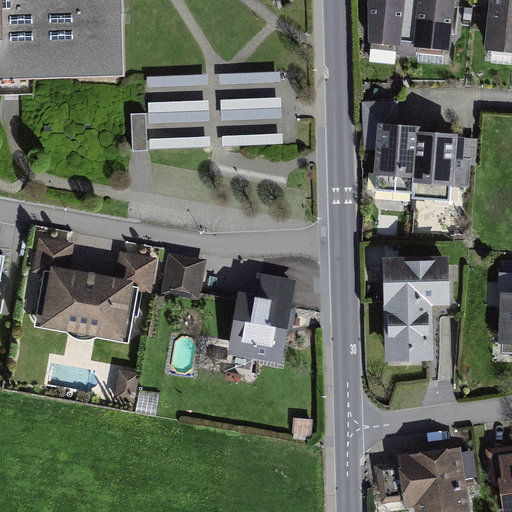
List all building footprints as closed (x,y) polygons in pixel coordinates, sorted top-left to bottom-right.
[(0,0),(0,79),(11,79),(125,76),(122,0),(0,0)] [(379,0),(373,49),(404,53),(410,0),(379,0)] [(420,0),(415,54),(447,57),(453,0),(449,0),(420,0)] [(511,0),(486,0),(481,58),(511,60),(511,0)] [(280,75),(220,77),(220,87),(281,85),(280,75)] [(208,78),(147,80),(148,90),(208,88),(208,78)] [(281,101),(221,103),(222,124),(282,122),(281,101)] [(209,104),(148,106),(149,127),(209,124),(209,104)] [(146,118),(131,119),(133,156),(138,156),(148,155),(146,118)] [(403,134),(380,133),(378,189),(418,190),(418,200),(457,201),(459,144),(440,143),(423,142),(423,135),(403,134)] [(282,137),(222,139),(222,149),(283,147),(282,137)] [(210,140),(150,142),(150,152),(210,150),(210,140)] [(49,265),(39,326),(131,340),(140,282),(155,284),(160,256),(123,251),(119,277),(95,274),(74,270),(78,243),(37,237),(33,263),(49,265)] [(204,259),(170,252),(163,290),(197,296),(199,286),(204,259)] [(383,256),(383,357),(432,356),(432,302),(453,302),(453,256),(383,256)] [(511,269),(504,269),(500,346),(511,346),(511,269)] [(234,290),(224,350),(280,359),(287,319),(294,276),(258,270),(254,293),(234,290)] [(138,372),(119,368),(114,396),(133,399),(138,372)] [(311,417),(295,416),(294,437),(310,438),(311,417)] [(416,511),(452,511),(467,510),(458,446),(435,449),(396,454),(401,497),(415,495),(416,511)] [(511,511),(511,453),(499,455),(506,511),(511,511)]
